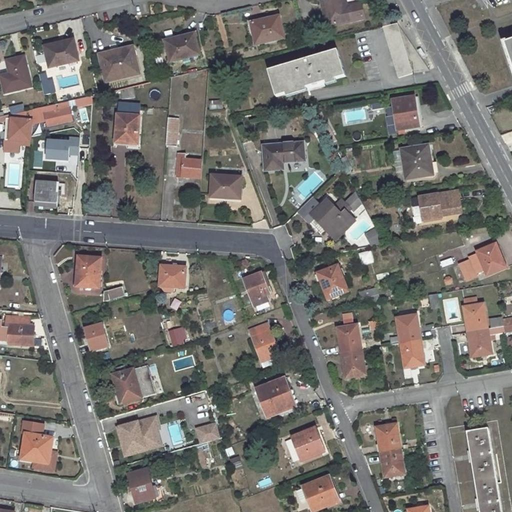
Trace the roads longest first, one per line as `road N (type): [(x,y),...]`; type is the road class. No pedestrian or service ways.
road 1 (residential): [(32,229),(107,497)]
road 2 (residential): [(32,229),(271,242)]
road 3 (tertiary): [(511,188),(411,2)]
road 4 (residential): [(331,406),(271,242)]
road 5 (residential): [(432,389),(453,511)]
